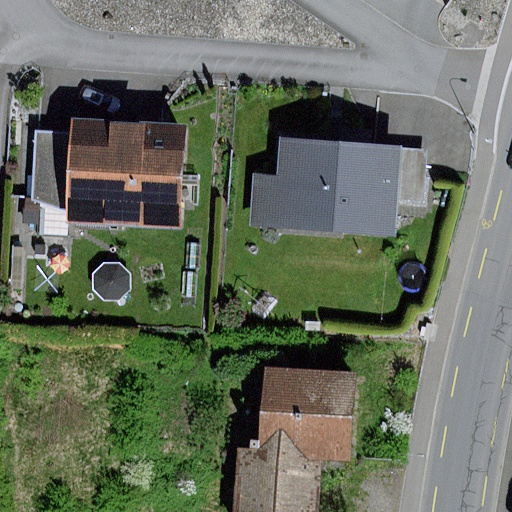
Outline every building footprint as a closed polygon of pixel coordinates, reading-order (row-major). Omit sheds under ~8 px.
[(181,126),(67,120),(66,135),(63,212),(62,220),(176,226),(181,126)] [(63,212),(66,135),(35,132),(29,200),(63,212)] [(274,177),(252,176),(249,227),(389,237),(392,200),(396,148),(277,139),(274,177)] [(426,150),(396,148),(392,200),(423,201),(426,150)] [(354,379),(259,373),(254,446),(239,445),(234,511),(315,511),(318,464),(348,466),(354,379)]
